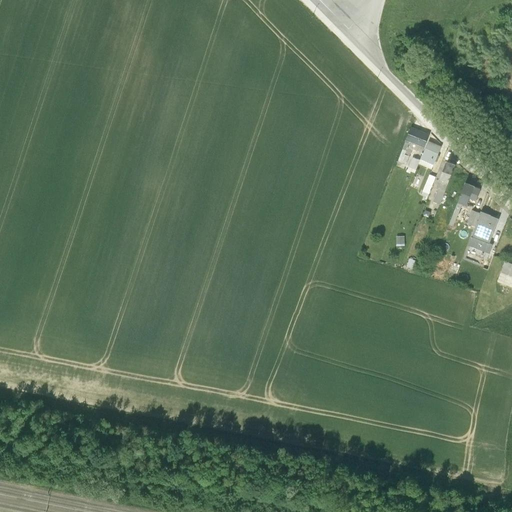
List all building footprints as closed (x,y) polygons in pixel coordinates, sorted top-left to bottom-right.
[(429,133),(412,126),(406,140),(414,143),(424,147),(429,133)] [(414,143),(406,140),(396,165),(404,168),(414,143)] [(441,146),(428,141),(421,159),(433,164),(441,146)] [(448,183),(455,164),(446,160),(439,180),(448,183)] [(428,194),(436,175),(429,173),(422,191),(428,194)] [(476,200),(481,189),(475,187),(475,186),(466,182),(457,207),(467,210),(471,199),(476,200)] [(440,202),(446,186),(439,183),(433,200),(440,202)] [(480,214),(471,211),(466,223),(475,226),(471,236),(489,244),(499,219),(481,211),(480,214)] [(398,234),(398,244),(406,244),(406,234),(398,234)] [(511,262),(505,259),(501,271),(502,271),(511,275),(511,262)] [(511,275),(502,271),(498,280),(511,286),(511,275)]
